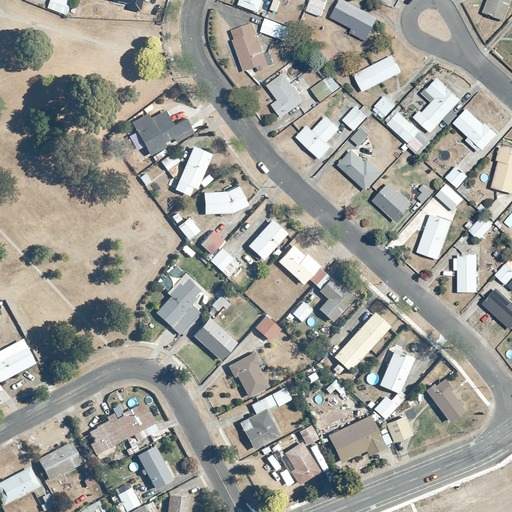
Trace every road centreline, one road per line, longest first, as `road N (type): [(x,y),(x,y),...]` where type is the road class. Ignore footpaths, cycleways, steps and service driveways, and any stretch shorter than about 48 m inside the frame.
road 1 (residential): [(511,393),(265,156),(191,52),(194,0)]
road 2 (residential): [(0,432),(122,370),(148,372),(173,387),(239,511)]
road 3 (tertiary): [(511,431),(335,511)]
